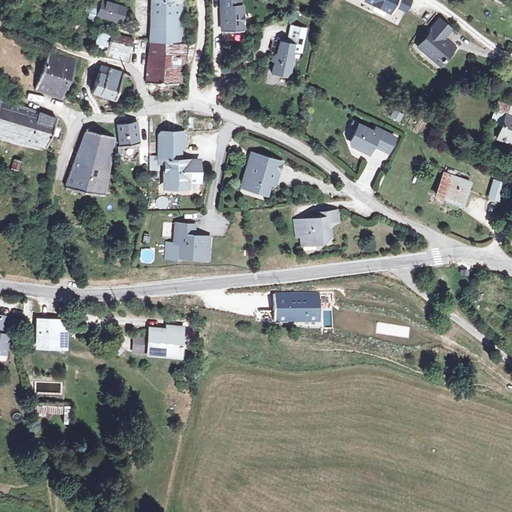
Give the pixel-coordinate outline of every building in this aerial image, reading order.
[(151,23),(149,41),(163,41),(180,42),(180,37),(180,29),(180,13),(180,0),(150,0),(151,7),(151,23)] [(412,0),(364,0),(394,14),(397,8),(406,13),(412,0)] [(123,9),(100,2),(95,15),(119,22),(123,9)] [(239,5),(219,6),(221,31),(241,30),(239,5)] [(451,29),(438,17),(428,30),(431,33),(419,47),(439,64),(453,48),(442,39),(451,29)] [(291,23),(287,43),(292,43),(291,49),(299,51),(305,27),(291,23)] [(99,33),(95,46),(106,50),(110,36),(99,33)] [(132,40),(112,34),(108,54),(127,59),(132,40)] [(292,43),(287,43),(277,40),(274,52),(269,58),(272,59),(268,72),(288,76),(291,49),(292,43)] [(163,41),(149,41),(149,53),(179,55),(180,42),(163,41)] [(187,57),(187,43),(180,42),(179,55),(179,57),(187,57)] [(74,61),(50,52),(35,86),(60,95),(74,61)] [(179,55),(149,53),(147,82),(157,83),(157,84),(157,86),(159,87),(162,87),(163,87),(163,85),(164,83),(178,84),(179,61),(179,57),(179,55)] [(108,67),(100,65),(98,72),(105,75),(108,67)] [(115,98),(123,73),(112,68),(108,67),(105,75),(98,72),(92,91),(115,98)] [(56,119),(0,100),(0,99),(0,129),(14,134),(13,138),(45,148),(56,119)] [(399,122),(403,115),(394,110),(390,117),(399,122)] [(493,111),(488,124),(499,129),(505,115),(493,111)] [(511,117),(505,115),(499,129),(496,137),(511,142),(511,117)] [(136,123),(118,125),(120,144),(138,142),(136,123)] [(394,137),(375,127),(372,132),(358,125),(355,129),(353,133),(350,138),(350,141),(350,144),(351,146),(353,148),(357,149),(366,154),(371,146),(386,152),(394,137)] [(113,137),(85,132),(64,188),(102,193),(113,137)] [(173,180),(185,181),(195,180),(196,161),(174,160),(175,148),(180,149),(181,133),(156,133),(155,164),(162,164),(161,187),(174,188),(173,180)] [(248,151),(245,162),(251,163),(254,152),(248,151)] [(251,163),(245,162),(243,168),(249,170),(244,186),(265,191),(269,176),(274,177),(279,160),(254,152),(251,163)] [(20,161),(12,158),(8,168),(17,171),(20,161)] [(249,170),(243,168),(239,184),(244,186),(249,170)] [(469,182),(443,172),(436,193),(461,203),(469,182)] [(503,184),(493,180),(487,196),(497,200),(503,184)] [(71,201),(61,200),(60,203),(59,208),(59,213),(68,215),(71,201)] [(314,218),(290,220),(292,237),(298,236),(298,245),(313,243),(317,236),(327,236),(326,222),(335,221),(334,211),(314,212),(314,218)] [(203,249),(210,249),(211,240),(197,239),(197,228),(178,226),(175,247),(168,246),(166,261),(180,263),(181,258),(202,260),(203,249)] [(209,261),(210,249),(203,249),(202,260),(209,261)] [(143,251),(141,263),(153,265),(155,252),(143,251)] [(316,294),(273,294),(273,318),(317,318),(316,294)] [(61,323),(35,322),(35,346),(61,347),(61,323)] [(147,339),(131,338),(130,353),(156,356),(156,353),(178,356),(180,330),(166,329),(166,332),(147,330),(147,339)] [(32,406),(33,414),(61,416),(61,419),(68,420),(69,408),(32,406)]
